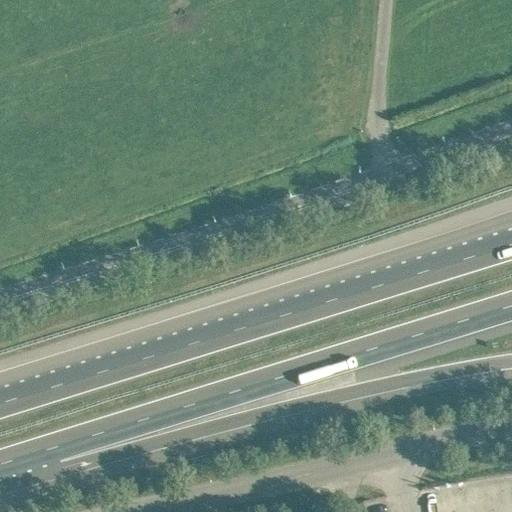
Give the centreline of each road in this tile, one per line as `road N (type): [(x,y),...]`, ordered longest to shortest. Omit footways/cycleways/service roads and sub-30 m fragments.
road 1 (tertiary): [(0,303),(511,134)]
road 2 (motorway): [(511,245),(0,404)]
road 3 (motorway): [(55,448),(511,306)]
road 4 (motorway): [(55,448),(511,364)]
road 5 (unclassified): [(144,511),(330,467)]
road 6 (unclassified): [(330,467),(511,430)]
